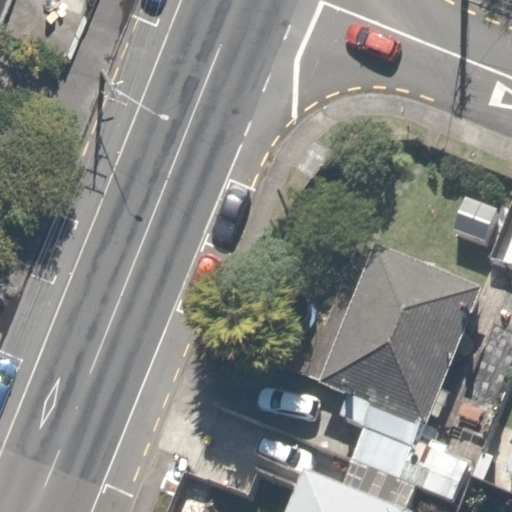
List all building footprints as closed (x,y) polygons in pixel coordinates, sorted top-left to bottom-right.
[(463,316),(347,282),(302,435),(418,469),(463,316)] [(511,365),(474,350),(443,425),(480,440),(511,365)] [(231,358),(212,410),(288,437),(306,385),(231,358)] [(511,420),(495,477),(511,481),(511,420)] [(379,511),(307,484),(295,511),(379,511)]
